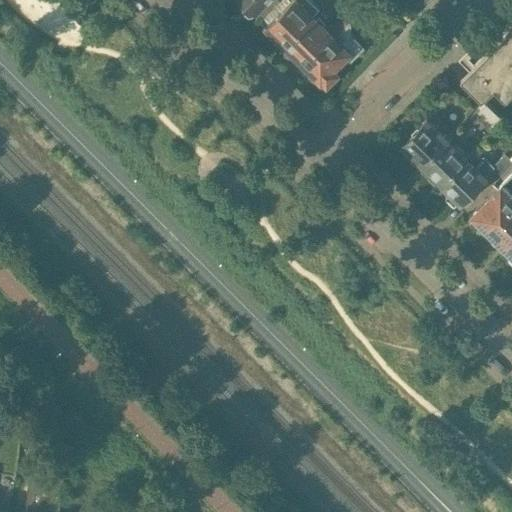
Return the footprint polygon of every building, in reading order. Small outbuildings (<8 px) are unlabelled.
[(241,0),(243,2),(242,3),(242,9),(247,14),(253,14),(254,13),(255,14),(258,11),(268,0),(241,0)] [(279,43),(281,41),(283,44),(312,14),(319,8),(311,0),(280,0),(264,16),(269,21),(264,25),(273,33),(271,35),(271,38),(276,43),(279,43)] [(381,0),(370,0),(365,5),(381,21),(392,10),(381,0)] [(331,33),(312,14),(283,44),(285,45),(283,47),(283,50),(289,55),(292,55),(293,54),(302,62),(331,33)] [(346,17),(331,33),(302,62),(309,70),(308,71),(307,74),(313,80),(316,80),(318,78),(320,80),(321,79),(325,83),(337,71),(333,67),(345,55),(350,60),(364,46),(350,33),(350,21),(346,17)] [(511,25),(472,65),(504,97),(511,89),(511,25)] [(503,119),(486,102),(477,111),(494,128),(497,125),(503,119)] [(401,144),(421,163),(447,137),(427,117),(401,144)] [(466,156),(447,137),(421,163),(440,183),(466,156)] [(474,149),(466,156),(440,183),(450,193),(446,197),(454,205),(458,201),(460,202),(489,172),(497,179),(511,164),(511,158),(506,153),(493,166),(484,156),(482,157),(474,149)] [(471,214),(478,221),(477,222),(477,227),(482,232),(487,232),(488,231),(490,233),(511,210),(511,173),(471,214)] [(511,246),(511,210),(490,233),(491,234),(490,235),(490,239),(495,244),(500,244),(500,243),(508,251),(511,246)] [(49,453),(71,456),(72,445),(50,442),(49,453)] [(48,511),(55,474),(37,471),(30,511),(48,511)] [(55,474),(48,511),(63,511),(70,476),(55,474)]
